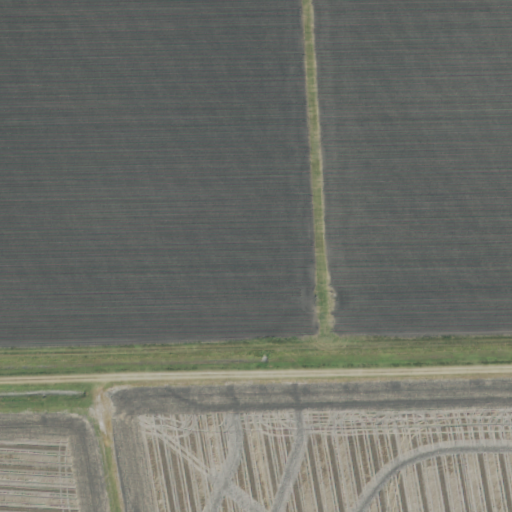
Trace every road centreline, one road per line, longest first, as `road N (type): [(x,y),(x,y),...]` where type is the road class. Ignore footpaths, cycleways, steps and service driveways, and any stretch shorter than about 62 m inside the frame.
road 1 (track): [(0,379),(511,368)]
road 2 (track): [(129,511),(107,377)]
